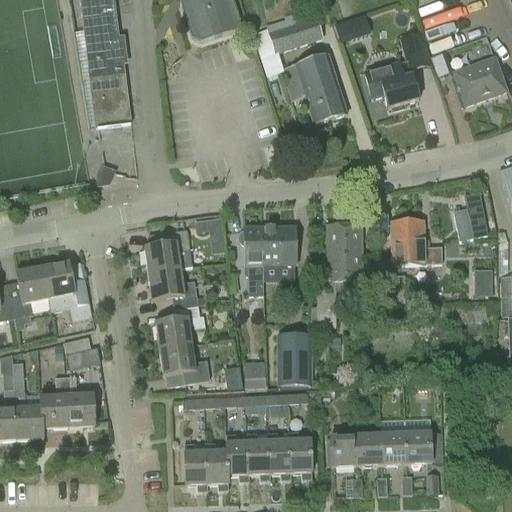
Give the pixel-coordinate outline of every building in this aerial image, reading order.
[(78,0),(95,133),(129,129),(113,0),(78,0)] [(177,0),(182,3),(180,7),(191,41),(201,46),(235,35),(240,26),(231,0),(177,0)] [(363,18),(333,25),(337,42),(367,35),(363,18)] [(322,44),(316,22),(315,23),(287,31),(253,41),(268,85),(277,82),(276,78),(282,76),(292,105),(305,101),(315,130),(347,119),(327,61),(283,76),(277,58),(322,44)] [(422,38),(398,43),(408,77),(431,70),(422,38)] [(496,62),(455,77),(467,111),(508,96),(496,62)] [(372,105),(384,102),(388,115),(391,113),(393,117),(405,114),(404,110),(419,106),(412,80),(403,83),(399,69),(364,79),(372,105)] [(511,171),(497,177),(511,222),(511,171)] [(470,230),(459,232),(462,246),(473,243),(473,242),(488,239),(479,196),(464,199),(470,230)] [(391,271),(441,269),(440,253),(429,253),(428,244),(422,244),(422,227),(390,227),(391,271)] [(344,308),(344,231),(327,231),(327,287),(315,287),(315,311),(315,332),(335,333),(335,309),(344,308)] [(361,231),(344,231),(344,308),(356,308),(356,295),(365,295),(365,287),(361,287),(361,231)] [(237,243),(237,244),(237,245),(237,246),(237,247),(238,247),(238,248),(239,249),(240,250),(241,250),(241,251),(242,251),(243,251),(243,271),(245,271),(245,281),(247,281),(247,301),(262,301),(262,270),(261,233),(243,233),(243,236),(243,237),(242,237),(241,237),(240,238),(239,238),(239,239),(238,239),(238,240),(237,241),(237,242),(237,243)] [(295,233),(261,233),(262,270),(296,269),(295,233)] [(188,255),(186,235),(147,241),(149,253),(143,254),(146,278),(178,273),(191,272),(188,255)] [(67,267),(39,272),(46,305),(48,316),(69,312),(72,326),(91,322),(83,286),(72,289),(67,267)] [(17,285),(5,287),(7,299),(12,324),(31,321),(28,308),(46,305),(39,272),(15,277),(17,285)] [(170,304),(172,314),(196,311),(196,310),(195,303),(194,291),(193,286),(181,288),(178,273),(146,278),(150,307),(170,304)] [(473,300),(490,300),(490,275),(473,275),(473,300)] [(404,309),(404,280),(380,281),(381,309),(404,309)] [(511,281),(500,281),(501,322),(511,321),(511,281)] [(0,326),(12,324),(7,299),(5,287),(0,288),(0,326)] [(153,329),(156,355),(190,351),(187,332),(193,331),(193,333),(204,332),(202,321),(198,321),(196,311),(172,314),(174,326),(153,329)] [(312,391),(310,339),(275,339),(276,392),(312,391)] [(90,355),(87,342),(62,348),(65,361),(90,355)] [(166,392),(207,387),(204,367),(192,369),(190,351),(156,355),(160,382),(164,381),(166,392)] [(243,392),(264,391),(264,366),(243,367),(243,392)] [(42,444),(41,434),(39,401),(39,400),(26,401),(26,397),(23,397),(22,382),(22,369),(12,369),(13,382),(16,445),(42,444)] [(75,381),(65,382),(67,433),(93,432),(92,399),(72,400),(72,394),(75,395),(75,381)] [(0,445),(16,445),(13,382),(3,383),(3,395),(4,413),(0,413),(0,445)] [(41,434),(67,433),(65,382),(54,382),(54,395),(57,395),(58,400),(39,401),(41,434)] [(299,408),(298,398),(286,399),(287,409),(299,408)] [(265,410),(278,409),(278,399),(264,400),(265,410)] [(246,411),(265,410),(264,400),(245,401),(246,411)] [(245,401),(223,402),(224,412),(246,411),(245,401)] [(215,403),(203,403),(204,413),(215,413),(215,403)] [(182,415),(195,414),(194,404),(182,405),(182,415)] [(297,437),(287,437),(287,445),(290,445),(290,478),(301,477),(301,484),(311,484),(310,443),(297,444),(297,437)] [(267,445),(269,445),(270,479),(280,478),(280,485),(291,485),(290,478),(290,445),(287,445),(276,445),(276,438),(266,439),(267,445)] [(405,470),(430,469),(428,438),(404,439),(405,470)] [(267,445),(256,445),(256,439),(245,439),(245,446),(248,446),(249,479),(259,479),(259,486),(270,485),(270,479),(269,445),(267,445)] [(404,439),(379,440),(380,471),(405,470),(404,439)] [(225,455),(227,455),(228,480),(238,479),(238,487),(249,486),(249,479),(248,446),(245,446),(235,447),(235,440),(225,440),(225,455)] [(379,440),(354,441),(355,472),(380,471),(379,440)] [(355,472),(354,441),(329,442),(330,473),(355,472)] [(204,449),(204,456),(206,456),(208,490),(218,490),(218,497),(228,497),(228,480),(227,455),(225,455),(217,455),(214,455),(214,449),(204,449)] [(197,498),(208,497),(208,490),(206,456),(204,456),(193,456),(193,450),(184,450),(185,491),(197,491),(197,498)] [(426,481),(427,499),(437,499),(436,480),(426,481)] [(410,481),(401,481),(402,500),(411,499),(410,481)] [(386,500),(386,482),(376,482),(376,501),(386,500)] [(352,502),(362,501),(360,483),(351,483),(352,502)]
